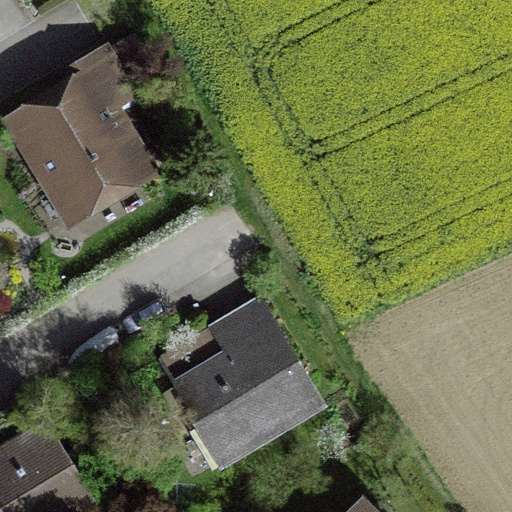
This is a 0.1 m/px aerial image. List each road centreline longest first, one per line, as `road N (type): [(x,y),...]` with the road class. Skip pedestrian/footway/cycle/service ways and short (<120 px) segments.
road 1 (residential): [(0,374),(255,221)]
road 2 (residential): [(120,0),(0,71)]
